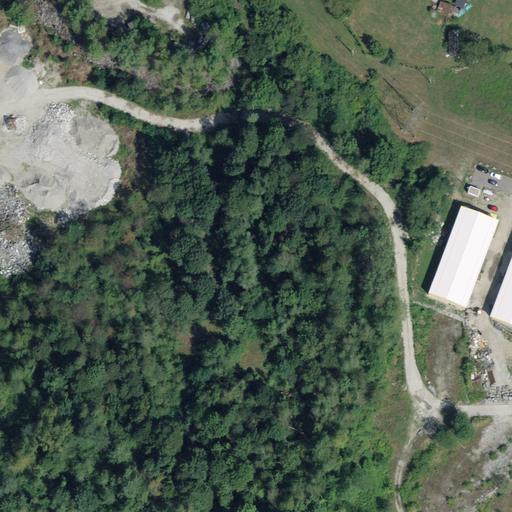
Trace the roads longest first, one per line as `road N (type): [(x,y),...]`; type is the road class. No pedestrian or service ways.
road 1 (track): [(427,408),(412,377),(391,211),(313,132),(284,116),(161,121),(85,91),(0,114)]
road 2 (track): [(427,408),(506,395),(501,418),(456,465),(441,494)]
road 3 (track): [(435,318),(435,381),(400,479),(397,511)]
road 4 (track): [(511,219),(481,309),(511,396)]
